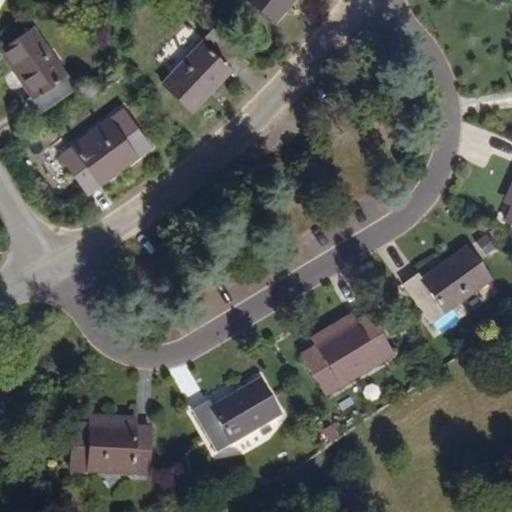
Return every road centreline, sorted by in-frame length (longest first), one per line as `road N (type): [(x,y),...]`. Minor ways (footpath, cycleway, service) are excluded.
road 1 (residential): [(49,271),(122,350),(184,355),(425,204),(459,145),(459,97),(394,0)]
road 2 (residential): [(49,271),(139,229),(241,144),(377,0)]
road 3 (track): [(0,381),(49,271)]
